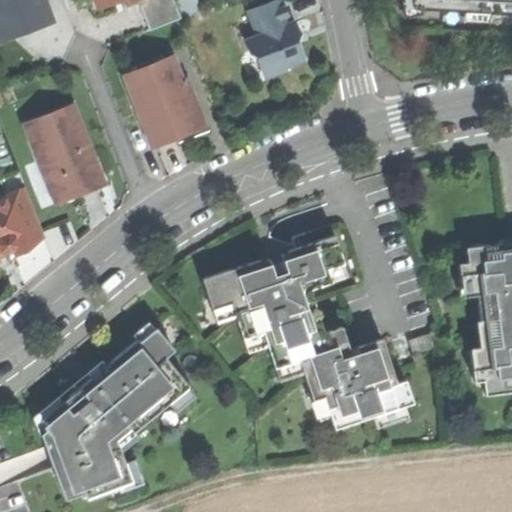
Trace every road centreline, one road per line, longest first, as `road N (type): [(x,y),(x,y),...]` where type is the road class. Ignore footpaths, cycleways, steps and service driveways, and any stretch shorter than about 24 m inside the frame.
road 1 (residential): [(0,349),(206,192),(366,129)]
road 2 (track): [(142,511),(261,474),(511,447)]
road 3 (unknown): [(152,227),(86,58)]
road 4 (residential): [(366,129),(511,100)]
road 5 (residential): [(340,0),(366,129)]
